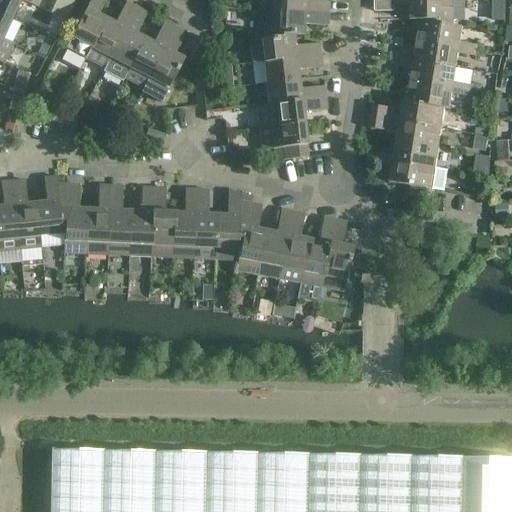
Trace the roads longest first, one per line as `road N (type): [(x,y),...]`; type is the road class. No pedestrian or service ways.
road 1 (unclassified): [(0,402),(384,405)]
road 2 (residential): [(0,166),(91,162),(346,187)]
road 3 (residential): [(357,0),(346,187)]
road 4 (unclassified): [(384,405),(511,406)]
